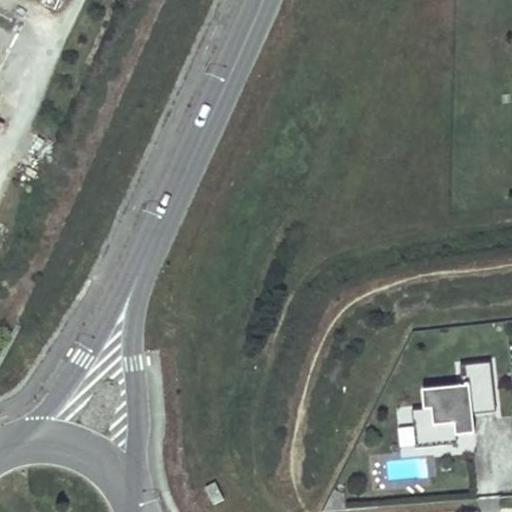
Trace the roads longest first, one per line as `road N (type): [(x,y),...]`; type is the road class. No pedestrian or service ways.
road 1 (tertiary): [(130,292),(262,0)]
road 2 (tertiary): [(123,497),(136,453),(130,292)]
road 3 (tertiary): [(130,292),(24,446)]
